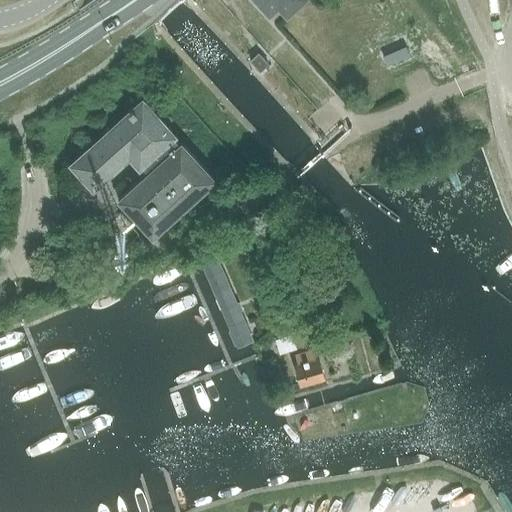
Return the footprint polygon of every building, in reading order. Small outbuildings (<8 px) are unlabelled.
[(253,0),(269,17),(277,9),(286,18),(305,0),(253,0)] [(250,62),(260,73),(269,64),(259,53),(250,62)] [(178,143),(171,136),(173,134),(142,100),(71,165),(92,188),(128,155),(138,166),(140,164),(147,172),(118,199),(152,236),(214,180),(179,141),(178,143)] [(253,342),(215,251),(197,258),(236,349),(253,342)] [(268,268),(257,274),(271,300),(281,295),(268,268)] [(296,348),(308,342),(301,327),(288,333),(296,348)] [(314,356),(312,348),(294,352),(296,361),(294,362),(299,384),(323,378),(318,355),(314,356)]
